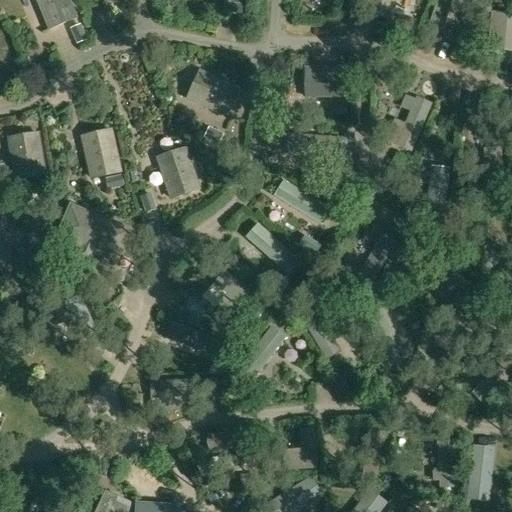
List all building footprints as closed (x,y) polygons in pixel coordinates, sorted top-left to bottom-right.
[(69,0),(36,0),(48,30),(77,18),(69,0)] [(118,13),(133,18),(137,6),(121,1),(118,13)] [(446,2),(445,31),(459,31),(459,3),(446,2)] [(511,15),(492,14),(488,54),(511,56),(511,15)] [(389,64),(378,68),(382,82),(393,79),(389,64)] [(347,67),(304,68),(305,99),(348,98),(347,67)] [(195,82),(188,99),(226,116),(239,89),(210,76),(209,74),(202,71),(198,73),(195,80),(195,82)] [(394,120),(385,142),(396,146),(411,153),(432,105),(417,98),(405,124),(394,120)] [(82,119),(87,107),(72,100),(66,112),(82,119)] [(111,131),(82,138),(92,179),(120,172),(111,131)] [(38,134),(9,139),(15,181),(45,176),(38,134)] [(343,159),(345,139),(287,134),(286,154),(314,157),(313,163),(333,165),(334,158),(343,159)] [(501,148),(483,149),(486,196),(504,195),(501,148)] [(199,190),(186,149),(168,155),(166,154),(158,157),(156,160),(159,168),(161,169),(171,199),(199,190)] [(432,166),(426,212),(443,214),(449,168),(432,166)] [(283,182),(273,198),(321,227),(331,211),(283,182)] [(131,230),(69,203),(54,238),(80,249),(76,257),(89,262),(92,255),(116,265),(131,230)] [(287,276),(300,262),(257,224),(245,238),(287,276)] [(484,273),(497,264),(473,227),(460,236),(484,273)] [(383,234),(356,279),(370,288),(397,243),(383,234)] [(422,244),(450,293),(467,286),(438,234),(422,244)] [(210,283),(254,319),(266,304),(223,268),(210,283)] [(393,298),(402,312),(413,306),(404,292),(393,298)] [(81,339),(96,331),(79,295),(47,311),(55,327),(71,319),(81,339)] [(365,317),(390,368),(406,360),(382,309),(365,317)] [(300,318),(326,361),(341,352),(315,310),(300,318)] [(167,340),(215,357),(221,340),(173,323),(167,340)] [(237,372),(251,383),(285,339),(271,328),(237,372)] [(227,362),(216,359),(213,369),(225,372),(227,362)] [(511,378),(511,367),(505,361),(471,397),(482,410),(511,378)] [(221,378),(205,378),(205,392),(221,391),(221,378)] [(201,397),(200,380),(150,382),(150,400),(201,397)] [(303,471),(317,469),(314,429),(299,430),(303,471)] [(383,433),(368,431),(363,479),(377,480),(383,433)] [(250,432),(210,435),(211,449),(237,447),(238,462),(252,461),(250,432)] [(457,488),(453,441),(435,443),(439,489),(457,488)] [(472,446),(466,500),(488,502),(494,448),(472,446)] [(295,511),(322,495),(310,476),(264,506),(267,511),(295,511)] [(379,511),(387,503),(368,489),(351,511),(379,511)] [(115,501),(117,497),(107,492),(99,510),(102,511),(132,511),(134,510),(115,501)] [(20,499),(15,511),(37,511),(40,506),(20,499)]
